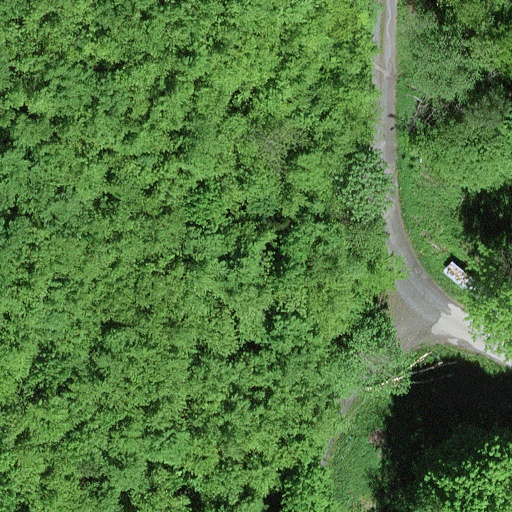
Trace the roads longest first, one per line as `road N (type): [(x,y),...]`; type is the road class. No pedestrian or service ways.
road 1 (track): [(379,0),(372,134),(394,250),(429,308)]
road 2 (track): [(301,511),(318,445),(350,379),(429,308)]
